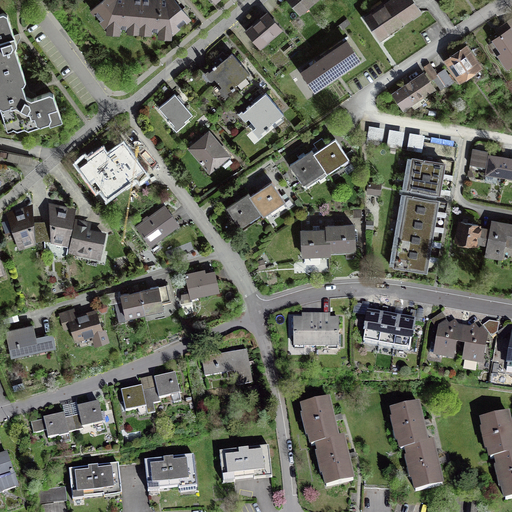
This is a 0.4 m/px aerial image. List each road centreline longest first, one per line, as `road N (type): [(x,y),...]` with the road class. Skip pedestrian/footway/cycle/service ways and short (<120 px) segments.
road 1 (residential): [(253,314),(135,368),(0,414)]
road 2 (residential): [(511,311),(361,288),(253,314)]
road 3 (residential): [(253,314),(223,253),(137,132),(133,102)]
road 4 (residential): [(294,511),(278,396),(253,314)]
road 5 (residential): [(505,0),(370,91),(363,104)]
road 6 (residential): [(133,102),(109,107),(0,207)]
road 7 (residential): [(255,0),(133,102)]
road 8 (residential): [(511,141),(373,117),(363,104)]
